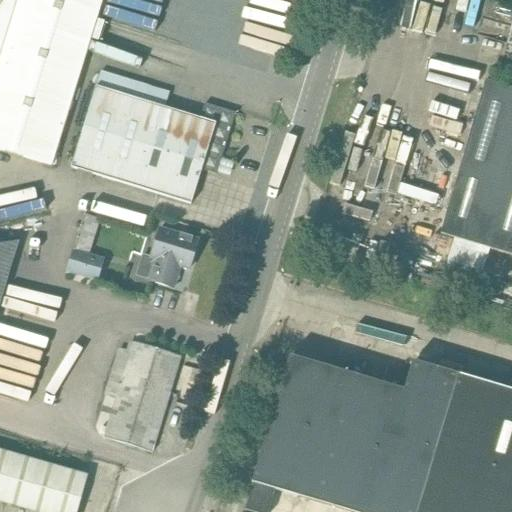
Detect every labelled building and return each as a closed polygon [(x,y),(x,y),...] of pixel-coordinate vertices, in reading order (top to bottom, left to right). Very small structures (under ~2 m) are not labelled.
[(0,0),(0,151),(51,167),(90,40),(100,43),(106,22),(96,19),(102,0),(0,0)] [(169,93),(100,72),(71,170),(191,204),(201,170),(217,175),(235,114),(205,105),(200,120),(164,109),(169,93)] [(511,88),(486,81),(441,235),(511,256),(511,88)] [(101,220),(85,215),(66,274),(97,283),(104,260),(90,255),(101,220)] [(198,241),(160,229),(150,259),(154,261),(148,281),(173,289),(180,267),(189,270),(198,241)] [(0,305),(19,243),(0,245),(0,305)] [(181,357),(133,343),(104,438),(151,453),(178,365),(179,365),(181,357)] [(511,511),(511,392),(433,368),(414,363),(405,393),(291,359),(245,511),(247,511),(265,511),(272,490),(345,511),(511,511)] [(77,511),(88,477),(0,451),(0,502),(34,511),(77,511)]
